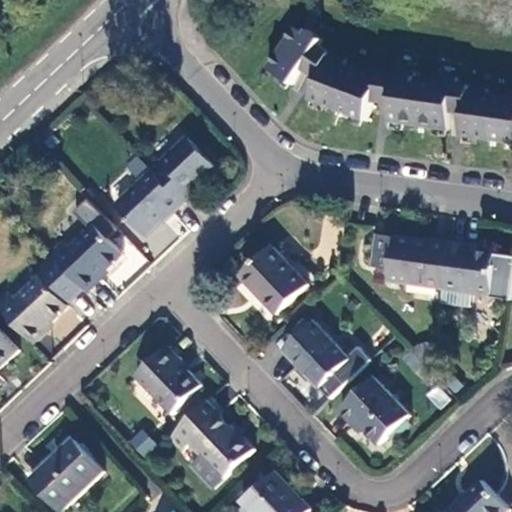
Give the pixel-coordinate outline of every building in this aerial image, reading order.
[(296,28),(270,69),(294,84),(310,64),(323,72),(313,101),(368,121),(380,93),(397,95),(393,122),(452,132),(457,105),(468,107),(464,137),(511,142),(511,96),(490,94),(491,87),(459,83),(459,77),(442,76),(441,80),(419,78),(419,72),(400,69),(399,74),(386,72),(370,67),(368,71),(347,64),(349,59),(335,53),(321,46),(325,39),(310,30),(307,35),(296,28)] [(169,167),(158,176),(185,204),(195,195),(193,193),(220,169),(191,139),(165,163),(169,167)] [(174,215),(185,204),(158,176),(155,173),(120,206),(148,236),(172,213),(174,215)] [(67,242),(54,253),(59,259),(85,286),(90,291),(103,280),(100,277),(124,254),(97,225),(73,248),(67,242)] [(392,282),(446,290),(453,243),(436,240),(435,242),(379,235),(375,266),(393,269),(392,282)] [(444,303),(472,307),(474,290),(491,293),(491,295),(511,297),(511,258),(469,252),(470,245),(453,243),(446,290),(444,303)] [(311,285),(277,248),(244,278),(279,315),(311,285)] [(85,286),(59,259),(16,299),(10,293),(0,302),(0,306),(34,342),(46,331),(44,328),(68,305),(66,304),(85,286)] [(53,323),(63,334),(81,319),(70,308),(53,323)] [(287,351),(333,399),(374,361),(363,348),(352,358),(318,322),(287,351)] [(0,328),(0,371),(21,352),(0,328)] [(498,339),(483,336),(480,355),(495,358),(498,339)] [(419,346),(414,352),(435,374),(438,345),(429,343),(419,346)] [(171,346),(138,377),(175,415),(206,384),(181,361),(184,358),(171,346)] [(378,378),(343,411),(356,426),(360,423),(382,446),(414,415),(378,378)] [(229,409),(217,396),(213,400),(225,412),(229,409)] [(225,412),(213,400),(174,438),(186,449),(193,443),(204,455),(194,464),(216,490),(257,449),(243,434),(242,435),(222,414),(225,412)] [(144,457),(157,444),(141,428),(127,442),(144,457)] [(76,441),(35,481),(65,511),(106,473),(76,441)] [(311,511),(315,509),(279,472),(248,501),(257,511),(311,511)] [(462,500),(450,511),(509,511),(511,510),(486,482),(463,502),(462,500)]
